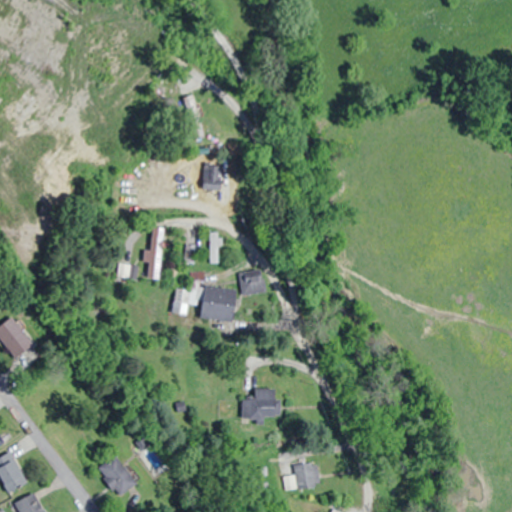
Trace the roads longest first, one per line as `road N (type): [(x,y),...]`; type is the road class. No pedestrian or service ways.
road 1 (residential): [(366,511),(360,461),(265,266),(222,222),(199,221)]
road 2 (residential): [(0,388),(90,511)]
